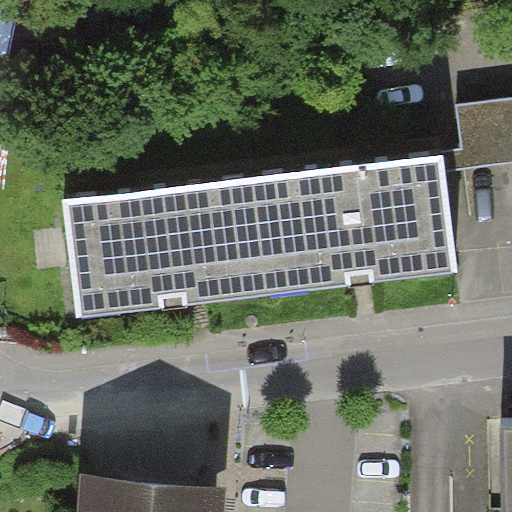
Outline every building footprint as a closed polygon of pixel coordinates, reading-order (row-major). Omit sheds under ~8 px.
[(511,97),(459,104),(467,170),(511,164),(511,97)] [(442,143),(253,167),(268,282),(457,258),(442,143)] [(253,167),(64,191),(78,306),(268,282),(253,167)] [(511,409),(502,410),(503,501),(511,500),(511,409)] [(216,511),(218,494),(83,486),(81,511),(216,511)]
